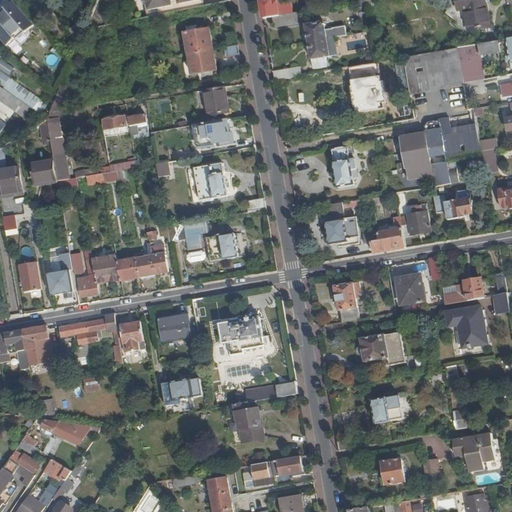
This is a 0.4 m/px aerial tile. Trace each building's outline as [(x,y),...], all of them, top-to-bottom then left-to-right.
[(157,9),(183,4),(182,0),(188,0),(189,3),(202,1),(202,0),(154,0),(156,2),(157,9)] [(316,0),(308,0),(310,7),(305,8),(305,13),(319,10),(316,0)] [(486,0),(457,0),(460,12),(466,11),(469,32),(491,28),(486,0)] [(280,17),(278,1),(262,4),(264,19),(274,18),(280,17)] [(0,17),(0,40),(6,47),(14,40),(13,40),(11,37),(20,30),(22,32),(25,35),(33,27),(12,3),(4,10),(6,12),(0,17)] [(291,15),(280,17),(274,18),(275,27),(293,24),(291,15)] [(323,24),(305,27),(311,62),(312,61),(314,71),(326,69),(325,59),(337,57),(334,40),(346,37),(345,28),(333,30),(333,31),(325,32),(323,24)] [(79,47),(84,36),(76,26),(68,32),(79,47)] [(186,36),(189,54),(214,50),(211,31),(205,32),(205,28),(197,30),(198,33),(186,36)] [(11,37),(13,40),(22,32),(20,30),(11,37)] [(502,53),(500,42),(457,49),(464,84),(465,84),(484,80),(485,80),(481,57),(502,53)] [(61,51),(72,64),(75,57),(67,47),(61,51)] [(240,56),(239,47),(225,49),(226,58),(240,56)] [(464,84),(457,49),(443,52),(449,87),(456,85),(464,84)] [(214,50),(189,54),(193,76),(205,74),(206,77),(214,76),(213,73),(218,72),(214,50)] [(449,87),(443,52),(437,52),(404,58),(410,93),(449,87)] [(62,62),(54,53),(45,61),(52,70),(62,62)] [(0,85),(38,109),(43,100),(9,78),(15,68),(2,60),(0,62),(0,85)] [(377,85),(373,64),(347,68),(355,109),(383,104),(380,85),(377,85)] [(290,70),(274,73),(275,81),(291,78),(290,70)] [(486,94),(484,80),(465,84),(468,97),(486,94)] [(511,96),(511,84),(502,86),(504,98),(511,96)] [(0,88),(0,99),(25,116),(30,110),(0,88)] [(226,89),(205,93),(210,119),(231,116),(226,89)] [(129,121),(132,135),(149,133),(146,117),(129,121)] [(108,132),(127,129),(125,119),(106,123),(108,132)] [(457,162),(483,157),(482,153),(480,142),(478,131),(468,132),(452,135),(449,120),(429,123),(425,129),(426,135),(402,139),(411,181),(434,176),(436,187),(452,185),(448,163),(457,162)] [(189,129),(190,139),(195,138),(195,143),(194,143),(195,151),(212,148),(212,146),(218,146),(218,147),(235,144),(233,135),(230,135),(229,131),(230,131),(229,122),(189,129)] [(59,124),(48,126),(54,161),(57,180),(58,183),(69,181),(59,124)] [(168,154),(182,152),(178,131),(165,133),(168,154)] [(152,136),(157,166),(165,164),(170,164),(168,154),(165,133),(152,136)] [(411,181),(402,139),(391,141),(398,183),(411,181)] [(482,153),(497,150),(495,140),(480,142),(482,153)] [(348,151),(348,148),(333,151),(335,163),(334,164),(339,188),(355,186),(354,180),(359,178),(356,160),(354,161),(352,151),(348,151)] [(57,180),(54,161),(30,165),(34,185),(57,180)] [(448,163),(452,185),(460,184),(457,162),(448,163)] [(165,164),(157,166),(159,177),(167,176),(165,164)] [(226,174),(224,164),(195,169),(200,201),(202,201),(203,203),(213,201),(213,199),(229,197),(224,175),(226,174)] [(6,170),(0,170),(0,195),(22,191),(18,167),(6,170)] [(126,171),(112,173),(102,175),(103,182),(118,179),(120,189),(126,188),(124,177),(126,177),(126,171)] [(102,175),(87,177),(88,186),(103,183),(103,182),(102,175)] [(395,194),(420,190),(420,185),(386,190),(387,196),(395,194)] [(511,187),(501,190),(504,211),(511,210),(511,187)] [(22,191),(0,195),(0,199),(23,195),(22,191)] [(470,191),(444,196),(435,198),(438,214),(448,212),(450,220),(466,218),(466,216),(475,214),(470,191)] [(265,199),(251,202),(252,212),(267,210),(265,199)] [(373,203),(372,199),(347,203),(348,208),(373,203)] [(347,203),(331,206),(333,219),(350,216),(348,208),(347,203)] [(3,218),(6,232),(18,229),(15,215),(3,218)] [(401,224),(403,240),(411,238),(412,237),(418,236),(423,235),(431,234),(427,215),(400,219),(401,224)] [(359,238),(355,219),(346,221),(349,240),(359,238)] [(349,240),(346,221),(327,224),(329,232),(329,236),(331,245),(343,243),(349,242),(349,240)] [(184,224),(168,227),(171,241),(186,239),(184,224)] [(373,242),(374,253),(405,248),(403,240),(401,224),(394,225),(394,231),(378,234),(379,241),(373,242)] [(149,240),(156,239),(155,231),(154,232),(153,225),(138,227),(140,235),(148,233),(149,240)] [(186,226),(188,250),(203,249),(202,232),(208,232),(208,225),(186,226)] [(208,239),(213,263),(240,257),(239,248),(238,243),(236,233),(208,239)] [(152,256),(117,262),(120,280),(121,282),(170,272),(165,245),(151,247),(152,256)] [(115,250),(91,254),(93,259),(98,284),(105,282),(106,287),(112,286),(111,281),(120,280),(117,262),(115,250)] [(190,263),(207,261),(205,250),(188,252),(190,263)] [(64,254),(67,271),(70,270),(70,271),(73,271),(70,257),(70,253),(64,254)] [(79,256),(70,257),(73,271),(73,274),(82,272),(79,256)] [(98,284),(93,259),(87,260),(91,277),(78,279),(82,298),(100,295),(98,284)] [(441,272),(439,259),(429,261),(431,273),(441,272)] [(38,262),(20,265),(25,291),(42,289),(38,262)] [(70,271),(70,270),(67,271),(48,274),(52,295),(74,292),(70,271)] [(509,294),(505,273),(497,275),(500,296),(509,294)] [(156,277),(150,278),(152,291),(158,290),(156,277)] [(403,305),(427,302),(422,277),(399,281),(403,305)] [(445,297),(446,305),(486,298),(482,280),(471,282),(466,283),(466,286),(459,287),(461,294),(445,297)] [(344,323),(361,320),(357,300),(361,300),(360,295),(362,294),(361,284),(336,288),(337,296),(339,303),(340,312),(342,312),(344,323)] [(511,312),(510,302),(509,295),(509,294),(500,296),(495,297),(499,315),(511,312)] [(487,306),(453,312),(456,326),(466,325),(470,347),(494,343),(487,306)] [(164,342),(194,337),(189,314),(160,319),(164,342)] [(108,320),(86,324),(88,334),(86,335),(88,345),(99,343),(98,332),(109,330),(110,333),(114,332),(117,347),(115,347),(118,366),(124,365),(116,316),(108,318),(108,320)] [(247,321),(229,324),(233,344),(228,344),(231,357),(244,354),(243,351),(265,347),(260,318),(254,320),(253,317),(246,319),(247,321)] [(80,362),(90,361),(88,345),(86,335),(88,334),(86,324),(60,328),(62,339),(78,335),(81,348),(78,353),(80,362)] [(130,353),(138,352),(136,344),(145,343),(142,324),(122,327),(125,346),(129,346),(130,353)] [(50,340),(48,327),(23,331),(27,351),(27,357),(35,355),(35,350),(37,349),(35,342),(50,340)] [(27,351),(23,331),(9,333),(10,339),(3,340),(4,347),(7,346),(7,347),(17,346),(18,353),(20,352),(27,351)] [(402,357),(405,357),(401,333),(362,340),(365,363),(366,363),(368,371),(403,364),(402,357)] [(25,385),(33,384),(27,357),(27,351),(20,352),(25,385)] [(460,384),(457,367),(448,368),(451,386),(460,384)] [(173,400),(202,396),(200,380),(192,382),(192,380),(171,384),(173,400)] [(85,382),(87,394),(101,392),(99,382),(89,383),(89,381),(85,382)] [(140,381),(127,383),(129,390),(137,389),(137,392),(142,392),(140,381)] [(300,394),(298,384),(277,387),(279,398),(300,394)] [(253,396),(254,402),(273,399),(272,392),(253,396)] [(392,422),(387,398),(373,401),(377,425),(392,422)] [(39,420),(56,422),(53,402),(36,404),(38,414),(39,420)] [(249,403),(236,405),(239,421),(240,421),(244,443),(266,439),(260,408),(250,409),(249,403)] [(37,419),(39,420),(38,414),(19,411),(19,416),(37,419)] [(466,412),(456,414),(459,430),(469,428),(466,412)] [(58,423),(56,422),(39,420),(37,419),(34,424),(53,433),(59,423),(58,423)] [(81,426),(59,423),(53,433),(80,446),(85,438),(78,434),(81,426)] [(494,441),(493,433),(455,441),(457,450),(461,449),(463,455),(469,454),(472,470),(475,473),(485,471),(487,468),(486,463),(495,461),(497,457),(496,447),(492,444),(494,441)] [(37,443),(26,436),(23,440),(35,448),(37,443)] [(54,455),(61,440),(51,436),(45,451),(54,455)] [(353,441),(338,443),(340,451),(354,449),(353,441)] [(22,466),(33,474),(40,464),(26,454),(24,456),(16,450),(10,459),(22,466)] [(305,471),(303,457),(280,461),(282,475),(276,476),(278,487),(295,484),(293,473),(305,471)] [(73,472),(76,468),(63,459),(59,463),(73,472)] [(425,461),(427,480),(443,477),(440,459),(425,461)] [(56,497),(73,473),(52,460),(46,469),(53,473),(55,471),(61,475),(60,477),(61,478),(51,494),(56,497)] [(387,477),(389,486),(407,483),(403,460),(384,463),(386,471),(381,472),(382,478),(387,477)] [(270,463),(253,466),(254,472),(248,473),(249,481),(272,477),(270,463)] [(28,487),(36,475),(33,474),(22,466),(18,472),(27,478),(23,483),(28,487)] [(0,474),(0,475),(11,482),(15,476),(4,469),(2,471),(0,474)] [(0,511),(17,486),(11,482),(0,475),(0,511)] [(200,475),(175,479),(176,486),(200,482),(200,475)] [(216,511),(234,511),(229,478),(211,481),(216,511)] [(67,493),(62,489),(57,497),(62,500),(67,493)] [(53,502),(56,497),(51,494),(48,492),(45,497),(53,502)] [(29,495),(17,511),(41,511),(46,505),(29,495)] [(283,511),(305,511),(303,495),(281,499),(283,511)] [(469,511),(493,511),(492,507),(487,507),(485,495),(467,499),(469,511)] [(412,511),(411,501),(386,505),(387,511),(412,511)] [(72,511),(73,511),(60,502),(53,511),(72,511)]
